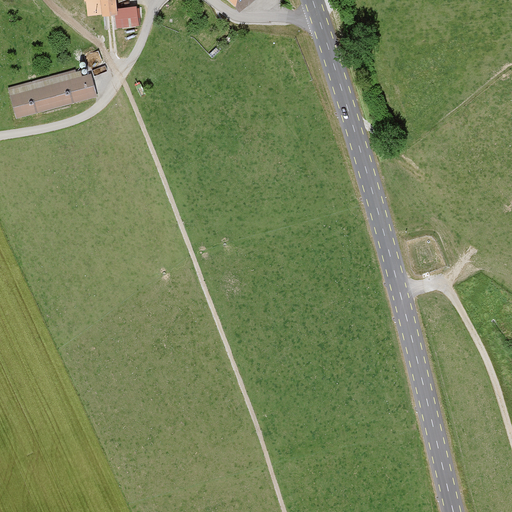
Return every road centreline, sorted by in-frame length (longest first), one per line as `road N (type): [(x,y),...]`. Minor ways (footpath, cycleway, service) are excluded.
road 1 (secondary): [(319,25),(401,292),(454,511)]
road 2 (track): [(122,75),(285,511)]
road 3 (unclassified): [(0,133),(82,117),(136,55),(160,0)]
road 4 (track): [(401,292),(440,283),(455,295),(511,432)]
